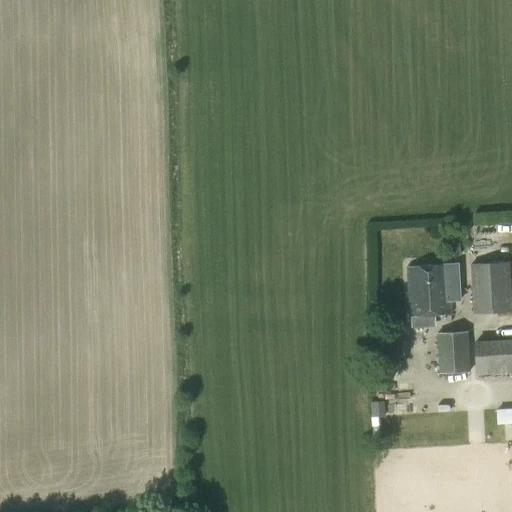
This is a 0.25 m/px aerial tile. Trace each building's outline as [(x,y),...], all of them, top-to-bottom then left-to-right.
[(458,239),(446,240),(447,256),(459,255),(458,239)] [(508,262),(471,265),(474,312),(510,310),(508,262)] [(447,264),(407,266),(409,316),(450,314),(449,301),(459,300),(458,285),(448,285),(447,264)] [(467,331),(437,333),(439,373),(469,371),(467,331)] [(511,339),(473,340),(475,376),(511,373),(511,339)] [(511,404),(503,405),(504,434),(511,433),(511,404)]
